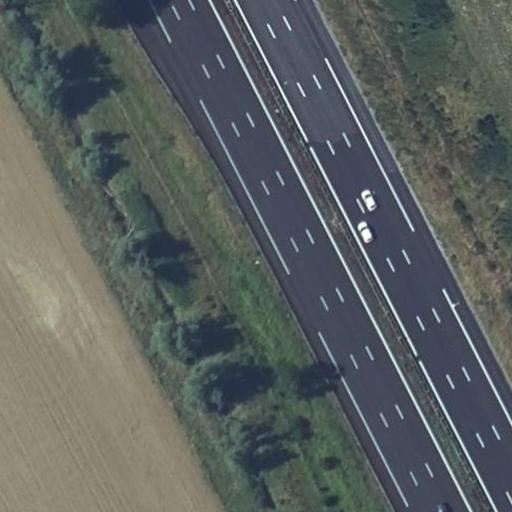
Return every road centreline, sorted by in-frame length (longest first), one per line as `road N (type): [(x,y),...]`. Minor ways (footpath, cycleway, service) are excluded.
road 1 (motorway): [(177,0),(439,511)]
road 2 (motorway): [(511,481),(265,0)]
